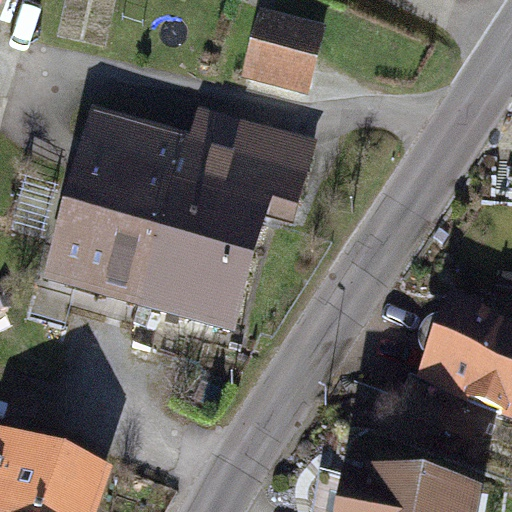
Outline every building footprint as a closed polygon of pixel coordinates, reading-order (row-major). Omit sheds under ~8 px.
[(266,17),(249,80),(310,96),(327,34),(266,17)] [(199,147),(190,145),(143,315),(238,340),(277,205),(300,212),(315,150),(206,119),(199,147)] [(143,315),(190,145),(95,121),(52,289),(143,315)] [(511,334),(453,313),(424,392),(511,424),(511,334)] [(0,511),(104,511),(115,482),(0,443),(0,511)] [(366,494),(345,491),(341,511),(474,511),(476,503),(370,485),(366,494)]
